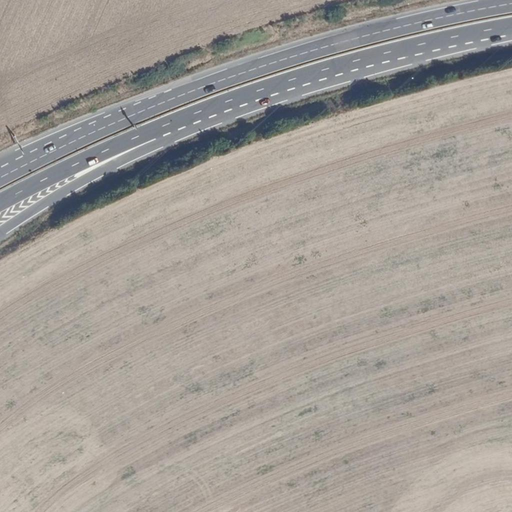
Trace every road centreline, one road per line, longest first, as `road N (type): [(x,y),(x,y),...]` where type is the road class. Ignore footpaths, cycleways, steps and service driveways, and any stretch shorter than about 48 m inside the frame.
road 1 (trunk): [(0,236),(86,178),(198,124),(437,51),(511,37)]
road 2 (trunk): [(0,203),(128,139),(255,92),(511,27)]
road 3 (trunk): [(511,3),(372,34),(201,87)]
road 4 (trunk): [(201,87),(0,182)]
road 5 (trunk): [(201,87),(0,166)]
